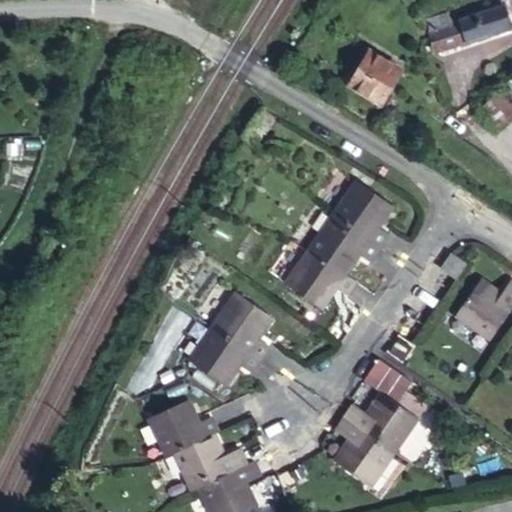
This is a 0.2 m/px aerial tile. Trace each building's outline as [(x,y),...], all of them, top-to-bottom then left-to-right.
[(511,35),(511,23),(507,9),(461,25),(463,28),(465,34),(469,45),(471,50),(511,35)] [(335,26),(323,17),(318,25),(330,33),(331,33),(335,26)] [(449,18),(433,23),(445,55),(469,45),(465,34),(456,37),(453,31),(449,18)] [(330,33),(318,25),(294,64),(306,71),(330,33)] [(465,34),(463,28),(453,31),(456,37),(465,34)] [(383,108),(404,73),(372,53),(350,88),(383,108)] [(497,128),(511,117),(511,101),(507,95),(484,112),(497,128)] [(360,189),(336,222),(380,255),(390,241),(380,234),(395,214),(360,189)] [(336,222),(312,254),(323,262),(347,279),(360,261),(370,269),(380,255),(336,222)] [(323,262),(312,254),(288,288),(322,313),(337,293),(347,300),(357,286),(347,279),(323,262)] [(470,269),(457,260),(447,274),(459,283),(470,269)] [(459,283),(447,274),(443,279),(459,290),(473,271),(470,269),(459,283)] [(511,287),(506,296),(487,282),(461,318),(495,343),(511,319),(511,287)] [(236,293),(212,326),(258,359),(268,345),(257,337),(271,319),(236,293)] [(187,360),(223,385),(237,365),(247,372),(258,359),(212,326),(187,360)] [(355,408),(347,420),(400,457),(425,423),(384,394),(368,417),(355,408)] [(148,417),(168,455),(175,451),(215,433),(219,430),(211,414),(198,420),(187,398),(148,417)] [(347,420),(337,433),(350,442),(336,462),(375,491),(400,457),(347,420)] [(215,433),(175,451),(194,489),(201,485),(248,462),(239,444),(225,451),(215,433)] [(261,472),(254,460),(248,462),(201,485),(213,511),(238,511),(257,502),(246,480),(261,472)]
